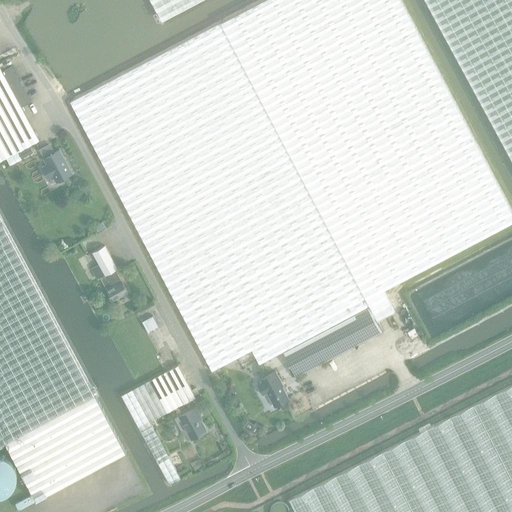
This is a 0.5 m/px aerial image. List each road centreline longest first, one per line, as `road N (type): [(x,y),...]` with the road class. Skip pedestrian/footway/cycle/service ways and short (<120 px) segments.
road 1 (unclassified): [(251,469),(80,144),(0,11)]
road 2 (tertiary): [(511,339),(251,469)]
